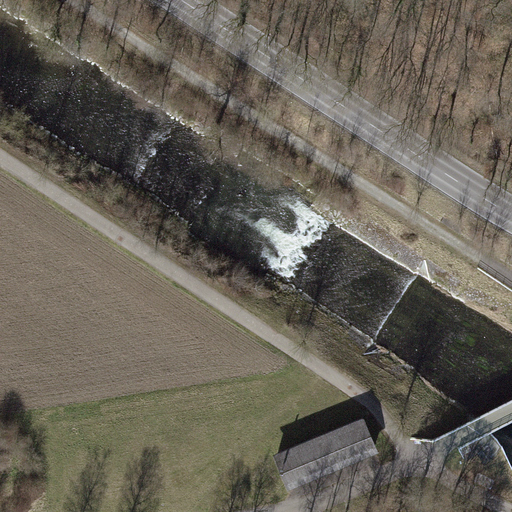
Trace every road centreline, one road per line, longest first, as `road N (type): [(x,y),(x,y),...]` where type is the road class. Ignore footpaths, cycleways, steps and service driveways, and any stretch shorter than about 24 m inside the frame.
road 1 (track): [(511,280),(70,0)]
road 2 (track): [(0,157),(373,402),(417,460)]
road 3 (tertiary): [(184,0),(511,212)]
road 4 (track): [(417,460),(279,511)]
